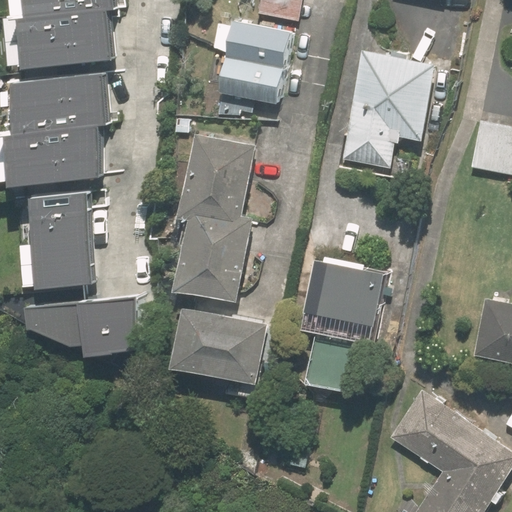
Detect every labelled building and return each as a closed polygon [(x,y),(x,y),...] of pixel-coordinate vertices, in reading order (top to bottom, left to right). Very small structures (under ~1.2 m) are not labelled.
[(15,16),(18,63),(107,55),(103,9),(118,8),(117,0),(21,0),(23,16),(15,16)] [(263,0),(261,12),(301,19),(304,0),(263,0)] [(227,87),(285,98),(299,20),(267,14),(266,20),(241,16),(227,87)] [(429,138),(432,122),(442,124),(446,98),(436,96),(442,59),(366,47),(348,156),(396,164),(400,139),(406,140),(407,134),(429,138)] [(5,134),(9,181),(98,174),(94,127),(109,126),(104,72),(9,80),(14,134),(5,134)] [(511,121),(484,117),(476,166),(511,171),(511,121)] [(249,212),(264,139),(204,127),(187,212),(196,214),(181,285),(245,298),(262,215),(249,212)] [(33,194),(43,278),(101,271),(92,187),(33,194)] [(333,251),(332,256),(321,254),(309,325),(381,338),(393,266),(380,264),(381,259),(333,251)] [(35,300),(39,315),(93,347),(141,343),(137,292),(35,300)] [(511,299),(490,296),(479,352),(511,357),(511,299)] [(276,317),(191,301),(179,363),(263,380),(276,317)] [(487,511),(496,498),(501,501),(508,491),(503,488),(511,474),(511,442),(427,387),(395,434),(447,468),(418,511),(487,511)]
